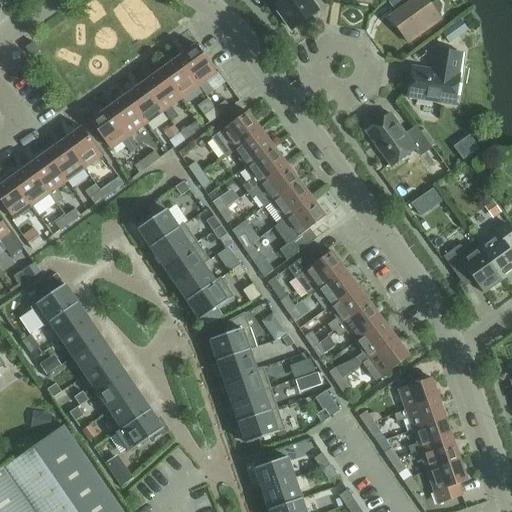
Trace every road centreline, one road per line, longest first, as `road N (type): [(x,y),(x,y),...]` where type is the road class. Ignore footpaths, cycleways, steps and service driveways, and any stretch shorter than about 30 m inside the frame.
road 1 (residential): [(292,105),(425,292),(456,354)]
road 2 (residential): [(456,354),(511,508)]
road 3 (residential): [(200,0),(241,36),(292,105)]
road 4 (residential): [(320,83),(352,93),(369,66),(346,41),(318,56)]
